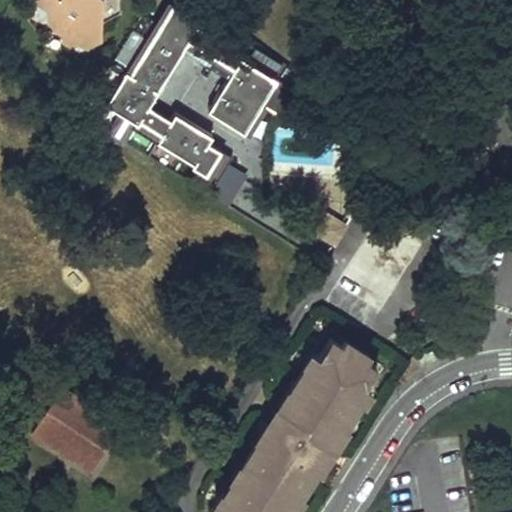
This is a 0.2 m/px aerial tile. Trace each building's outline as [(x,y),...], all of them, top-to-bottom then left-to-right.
[(31,0),(31,12),(60,28),(60,39),(76,48),(98,36),(98,16),(112,8),(112,0),(31,0)] [(193,164),(217,179),(232,154),(210,141),(214,134),(176,111),(172,118),(150,104),(184,48),(228,76),(208,108),(245,131),(278,77),(244,56),(246,53),(199,24),(202,20),(170,0),(107,103),(136,121),(132,127),(157,143),(159,139),(195,161),(193,164)] [(348,225),(326,211),(312,233),(335,247),(348,225)] [(336,343),(326,337),(307,367),(302,363),(285,389),(290,392),(258,443),(253,440),(237,465),(242,468),(214,511),(278,511),(314,456),(307,451),(314,439),(322,444),(371,366),(360,359),(365,352),(340,336),(336,343)] [(78,395),(60,384),(31,428),(89,466),(118,422),(84,399),(87,395),(80,391),(78,395)]
